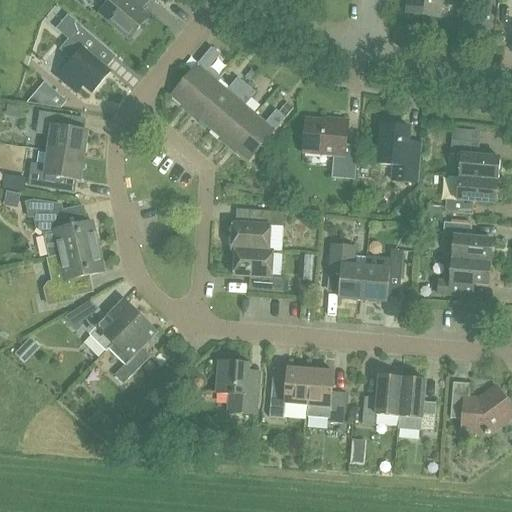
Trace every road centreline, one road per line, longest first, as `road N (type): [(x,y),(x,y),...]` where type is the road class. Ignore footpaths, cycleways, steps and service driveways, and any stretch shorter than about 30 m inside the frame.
road 1 (residential): [(196,325),(481,353),(511,346)]
road 2 (residential): [(196,325),(207,167),(133,107)]
road 3 (residential): [(133,107),(114,157),(131,261),(144,286),(196,325)]
road 4 (residential): [(511,74),(366,49)]
road 5 (residential): [(221,0),(133,107)]
road 6 (residential): [(366,49),(325,39),(245,0)]
